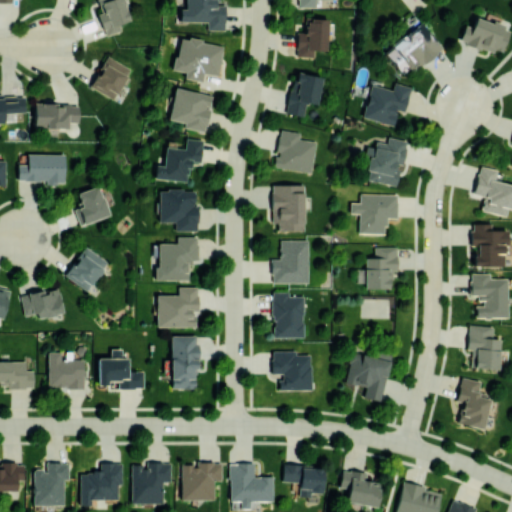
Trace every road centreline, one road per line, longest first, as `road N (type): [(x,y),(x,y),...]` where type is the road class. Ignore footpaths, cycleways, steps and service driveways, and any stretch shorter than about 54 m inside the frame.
road 1 (residential): [(0,426),(336,431),(406,445),(511,484)]
road 2 (residential): [(262,0),(235,185),(235,426)]
road 3 (residential): [(467,101),(434,198),(430,350),(406,445)]
